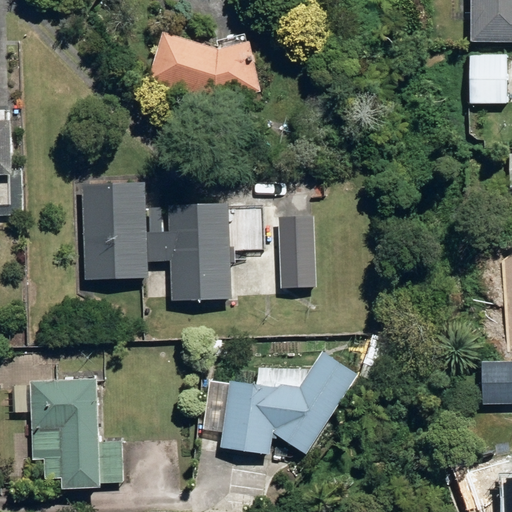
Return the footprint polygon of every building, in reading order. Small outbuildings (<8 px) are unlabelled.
[(511,0),(463,0),(463,9),(479,10),(478,40),(511,41),(511,0)] [(158,33),(151,81),(270,98),(277,49),(158,33)] [(511,104),(511,85),(511,54),(477,53),(475,102),(511,104)] [(0,221),(16,222),(17,194),(0,193),(0,174),(20,175),(22,120),(0,119),(0,221)] [(89,278),(154,279),(172,279),(172,298),(234,299),(236,248),(236,213),(236,207),(155,205),(156,184),(92,183),(89,278)] [(319,287),(319,250),(320,214),(236,213),(236,248),(252,249),(251,286),(319,287)] [(312,451),(367,373),(330,347),(302,386),(284,384),(232,378),(225,446),(276,452),(279,428),(312,451)] [(511,360),(487,361),(488,402),(511,401),(511,360)] [(126,438),(109,438),(107,376),(18,379),(19,409),(37,408),(38,454),(50,454),(51,473),(70,472),(70,485),(107,484),(127,484),(126,438)]
